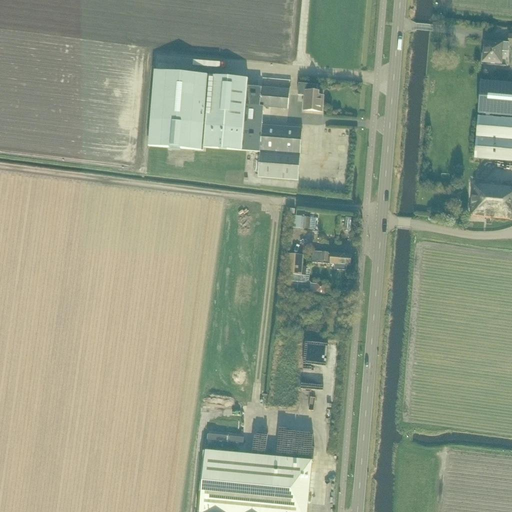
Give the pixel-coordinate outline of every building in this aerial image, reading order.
[(511,45),(511,35),(509,35),(508,44),(485,42),(485,43),(486,43),(485,52),(484,52),(483,62),(501,64),(501,63),(500,63),(501,57),(502,57),(502,51),(508,52),(509,45),(511,45)] [(155,73),(150,146),(204,150),(204,147),(210,78),(155,73)] [(210,78),(204,147),(242,150),(261,152),(263,126),(264,108),(288,110),(290,91),(290,89),(288,89),(287,91),(258,88),(247,87),(248,81),(210,78)] [(511,84),(482,82),(479,114),(511,117),(511,119),(479,117),(475,159),(511,162),(511,84)] [(317,97),(318,86),(300,85),(298,96),(305,97),(304,111),(323,113),(324,97),(317,97)] [(261,152),(259,177),(298,181),(302,130),(263,126),(261,152)] [(511,187),(476,185),(475,194),(473,193),(471,217),(511,220),(511,187)] [(311,218),(302,217),(301,228),(310,229),(311,218)] [(293,232),(287,231),(285,249),(291,250),(293,232)] [(313,252),(312,263),(331,264),(335,265),(335,270),(346,271),(347,266),(351,266),(352,256),(332,254),(332,255),(329,255),(329,254),(323,253),(313,252)] [(287,255),(285,275),(286,275),(286,281),(306,283),(309,281),(311,268),(302,267),(303,256),(287,255)] [(246,416),(250,396),(243,395),(239,414),(246,416)] [(243,432),(246,418),(239,417),(236,431),(243,432)] [(307,511),(312,464),(205,453),(199,511),(307,511)]
